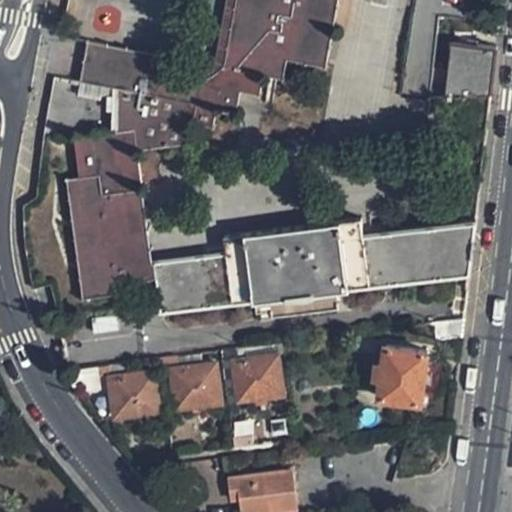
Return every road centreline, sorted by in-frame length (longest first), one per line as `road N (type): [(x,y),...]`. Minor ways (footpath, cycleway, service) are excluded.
road 1 (primary): [(477,511),(511,252)]
road 2 (residential): [(137,511),(22,358),(3,298)]
road 3 (residential): [(3,298),(14,90),(0,74)]
